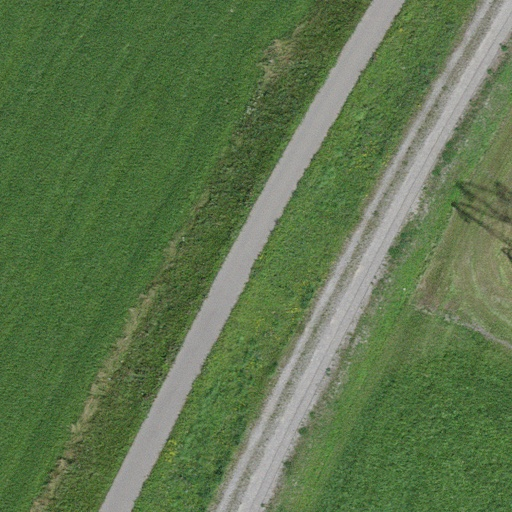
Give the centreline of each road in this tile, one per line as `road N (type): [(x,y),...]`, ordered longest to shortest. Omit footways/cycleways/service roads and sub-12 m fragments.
road 1 (track): [(125,511),(362,61),(402,0)]
road 2 (track): [(511,12),(333,314),(249,511)]
